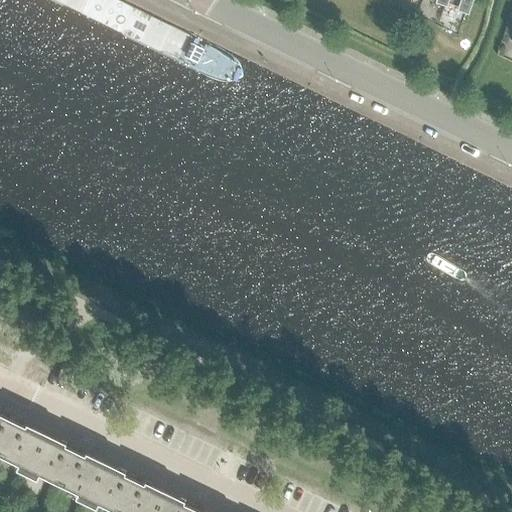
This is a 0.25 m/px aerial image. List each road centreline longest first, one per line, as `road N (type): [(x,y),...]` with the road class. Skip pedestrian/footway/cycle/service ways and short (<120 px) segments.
road 1 (residential): [(511,152),(202,1)]
road 2 (residential): [(265,511),(0,381)]
